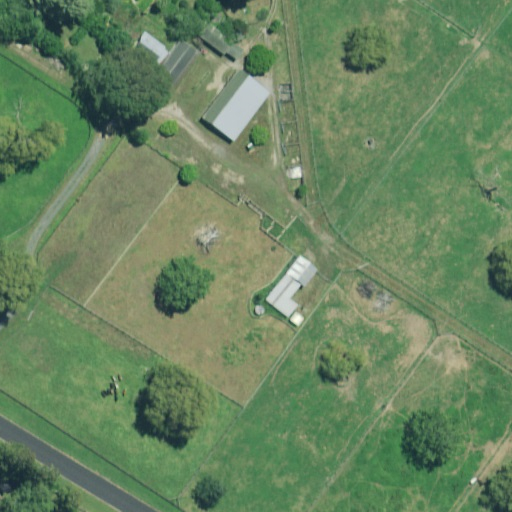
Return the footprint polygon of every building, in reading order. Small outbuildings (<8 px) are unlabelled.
[(165,48),(145,32),(137,42),(157,58),(165,48)] [(226,53),(236,60),(244,48),(235,42),(232,48),(217,39),(211,49),(224,56),(226,53)] [(171,54),(165,50),(153,67),(159,71),(150,83),(166,94),(197,52),(181,40),(171,54)] [(269,93),(246,76),(210,125),(232,142),(269,93)] [(287,319),(296,307),(288,301),(300,286),(304,289),(318,272),(298,257),(264,301),(287,319)] [(296,312),(288,322),(298,330),(306,320),(296,312)]
